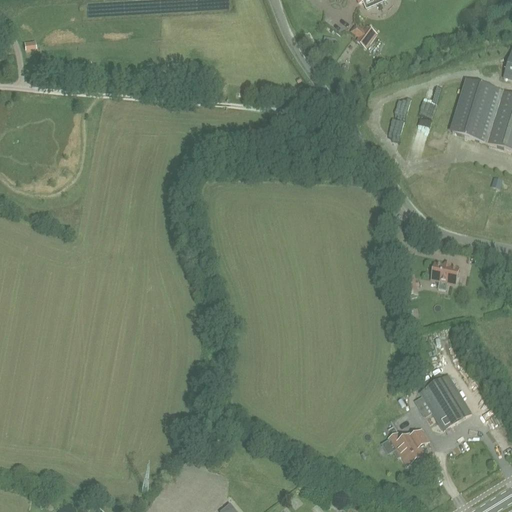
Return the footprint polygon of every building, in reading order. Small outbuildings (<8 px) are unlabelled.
[(376,37),(367,30),(357,43),(366,50),(376,37)] [(485,145),(501,93),(463,81),(447,133),(485,145)] [(511,153),(511,96),(501,93),(485,145),(511,153)] [(398,144),(402,135),(392,132),(389,140),(398,144)] [(511,192),(503,189),(499,200),(511,203),(511,192)] [(435,265),(432,282),(455,286),(459,270),(450,268),(450,266),(444,265),(444,267),(435,265)] [(417,297),(414,282),(404,284),(407,299),(417,297)] [(424,357),(423,355),(414,358),(418,373),(427,370),(427,369),(431,368),(428,356),(424,357)] [(421,395),(444,433),(471,416),(448,379),(421,395)] [(402,443),(397,436),(391,440),(397,451),(396,452),(400,459),(402,458),(408,469),(425,458),(420,449),(429,444),(422,433),(415,437),(414,435),(402,443)] [(293,472),(287,468),(284,473),(291,476),(293,472)] [(453,508),(476,497),(463,468),(440,479),(453,508)]
